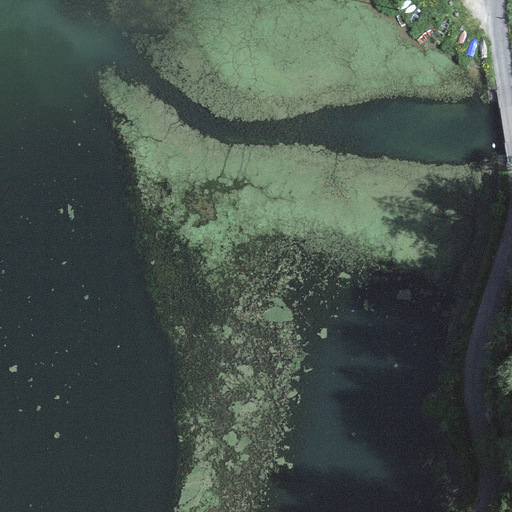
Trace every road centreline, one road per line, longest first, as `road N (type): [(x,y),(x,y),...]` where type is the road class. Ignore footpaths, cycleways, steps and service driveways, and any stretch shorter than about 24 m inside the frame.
road 1 (unclassified): [(484,511),(479,353),(511,236)]
road 2 (unclassified): [(511,123),(496,0)]
